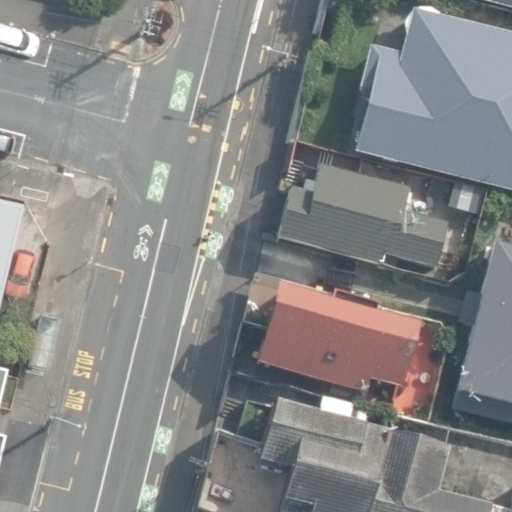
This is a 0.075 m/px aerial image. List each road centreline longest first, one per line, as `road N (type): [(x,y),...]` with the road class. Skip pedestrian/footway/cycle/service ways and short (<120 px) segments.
road 1 (secondary): [(190,136),(95,511)]
road 2 (residential): [(0,87),(190,136)]
road 3 (secondary): [(223,0),(190,136)]
